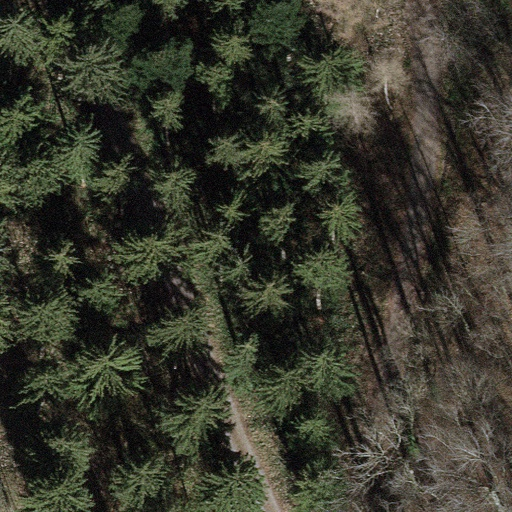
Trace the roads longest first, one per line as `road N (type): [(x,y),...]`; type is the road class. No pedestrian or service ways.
road 1 (track): [(60,0),(282,511)]
road 2 (track): [(412,0),(421,64),(406,289),(354,511)]
